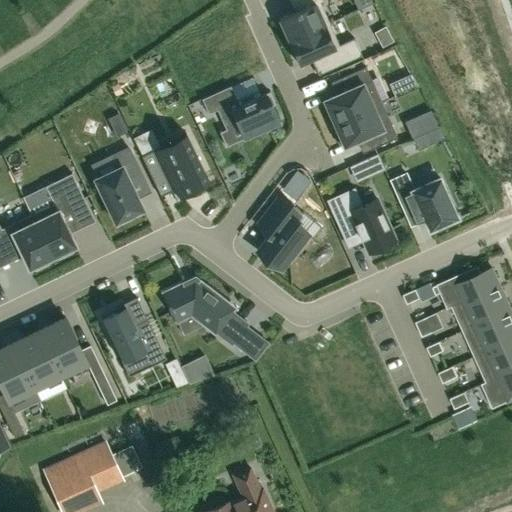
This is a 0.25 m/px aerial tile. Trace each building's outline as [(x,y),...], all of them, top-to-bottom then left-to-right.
[(323,1),(322,0),(287,0),(293,12),(278,19),(289,42),(329,24),(320,2),(323,1)] [(339,45),(329,24),(289,42),(299,64),(311,59),(318,75),(361,55),(354,38),(339,45)] [(382,46),(393,41),(385,27),(375,33),(382,46)] [(324,102),(321,104),(326,116),(330,114),(334,123),(381,102),(365,66),(340,78),(345,90),(337,94),(325,99),(324,99),(323,100),(323,101),(324,101),(324,102)] [(411,74),(405,76),(411,89),(418,86),(411,74)] [(0,93),(0,114),(64,102),(59,82),(0,93)] [(230,86),(201,99),(208,114),(219,109),(221,114),(219,115),(226,129),(226,131),(238,125),(243,136),(245,135),(255,131),(256,131),(257,131),(278,121),(271,106),(275,104),(269,91),(239,105),(230,86)] [(337,132),(334,133),(339,145),(343,144),(343,145),(344,147),(345,146),(357,140),(366,136),(371,149),(397,138),(381,102),(334,123),(337,132)] [(444,137),(439,126),(428,131),(433,142),(444,137)] [(160,147),(152,151),(176,202),(188,196),(186,193),(195,188),(209,182),(186,135),(160,147)] [(98,177),(94,179),(115,222),(142,209),(136,197),(127,179),(140,173),(128,147),(114,154),(120,167),(98,177)] [(364,160),(370,173),(383,168),(377,154),(364,160)] [(309,179),(296,170),(292,176),(304,186),(309,179)] [(53,203),(31,214),(38,229),(43,239),(48,249),(52,257),(56,255),(58,259),(73,252),(71,248),(75,246),(69,233),(60,214),(85,202),(72,173),(45,186),(53,203)] [(457,218),(439,178),(413,189),(406,173),(393,179),(406,208),(417,203),(429,231),(457,218)] [(327,201),(341,231),(356,225),(362,239),(368,253),(396,241),(376,198),(361,205),(354,188),(327,201)] [(271,232),(258,249),(281,268),(307,234),(293,223),(299,216),(276,199),(258,222),(271,232)] [(0,227),(0,246),(15,240),(22,256),(29,268),(33,266),(35,270),(49,263),(47,259),(52,257),(48,249),(43,239),(38,229),(31,214),(1,229),(0,227)] [(447,308),(452,306),(500,284),(492,268),(481,273),(478,265),(437,284),(447,308)] [(182,283),(163,293),(168,304),(167,305),(169,310),(171,310),(176,321),(195,312),(205,319),(204,325),(215,333),(215,332),(231,345),(233,343),(246,326),(248,324),(232,311),(234,308),(198,280),(198,281),(195,278),(183,284),(182,283)] [(511,310),(500,284),(452,306),(447,308),(448,308),(452,306),(463,331),(511,310)] [(420,298),(416,289),(403,294),(407,304),(420,298)] [(123,365),(145,355),(151,365),(166,358),(147,319),(134,325),(123,303),(111,308),(113,312),(102,318),(111,337),(110,337),(123,365)] [(463,331),(475,357),(511,339),(511,311),(511,310),(463,331)] [(426,316),(415,321),(422,337),(433,332),(426,316)] [(39,330),(61,375),(87,362),(65,317),(39,330)] [(34,388),(61,375),(39,330),(12,343),(34,388)] [(258,335),(245,352),(255,360),(268,343),(258,335)] [(482,384),(511,370),(511,339),(475,357),(486,382),(482,384)] [(440,341),(427,347),(431,356),(444,350),(440,341)] [(0,384),(6,397),(0,400),(0,407),(14,437),(24,433),(8,400),(34,388),(12,343),(0,348),(0,384)] [(97,360),(87,364),(107,404),(116,400),(97,360)] [(454,367),(439,373),(443,383),(458,376),(454,367)] [(511,370),(482,384),(493,408),(511,399),(511,370)] [(465,392),(451,399),(454,406),(455,408),(470,402),(465,392)] [(43,473),(59,509),(123,480),(107,445),(43,473)] [(239,511),(243,511),(272,511),(262,488),(259,489),(250,467),(233,474),(243,496),(232,501),(231,500),(230,501),(235,511),(239,511)] [(243,511),(239,511),(235,511),(230,501),(204,511),(243,511)]
